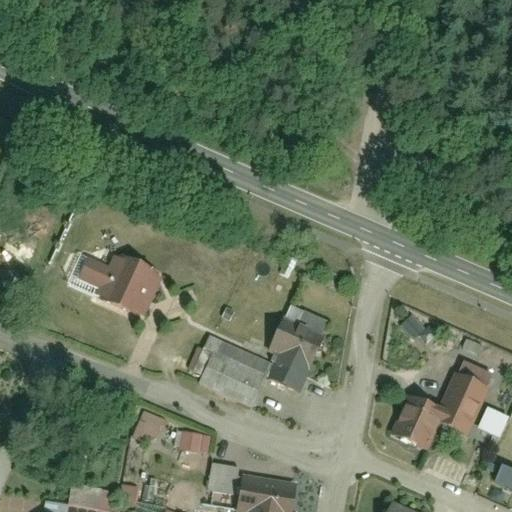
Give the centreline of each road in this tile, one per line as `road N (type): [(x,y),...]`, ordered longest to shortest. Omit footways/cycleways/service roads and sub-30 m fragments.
road 1 (secondary): [(389,241),(0,65)]
road 2 (residential): [(348,455),(270,445),(55,357)]
road 3 (track): [(364,180),(333,161),(321,115),(261,0)]
road 4 (residential): [(384,257),(348,455)]
road 5 (residential): [(478,511),(348,455)]
road 6 (residential): [(55,357),(0,483)]
road 7 (secondary): [(511,294),(389,241)]
